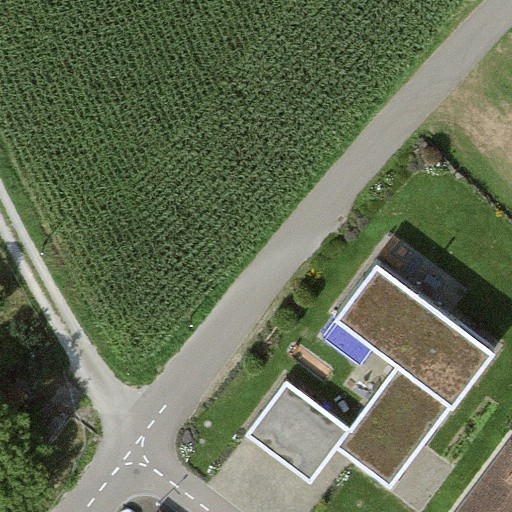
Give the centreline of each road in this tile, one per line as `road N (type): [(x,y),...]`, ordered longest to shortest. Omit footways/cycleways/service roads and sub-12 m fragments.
road 1 (residential): [(135,454),(332,199),(511,5)]
road 2 (track): [(135,454),(0,204)]
